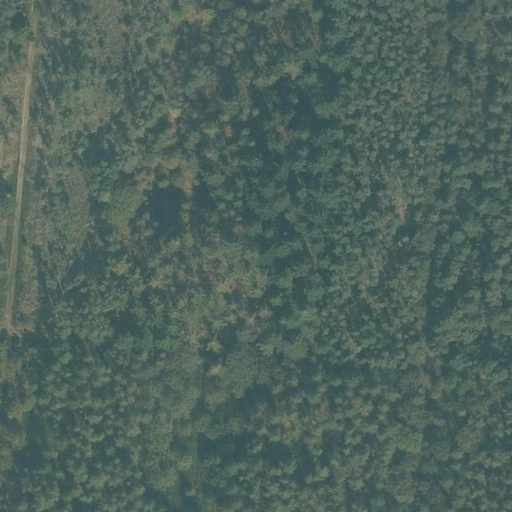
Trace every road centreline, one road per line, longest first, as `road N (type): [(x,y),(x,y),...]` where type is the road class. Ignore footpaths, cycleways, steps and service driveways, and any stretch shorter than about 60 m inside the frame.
road 1 (track): [(7,334),(427,371)]
road 2 (track): [(427,371),(458,0)]
road 3 (track): [(36,0),(7,334)]
road 4 (track): [(414,511),(427,371)]
